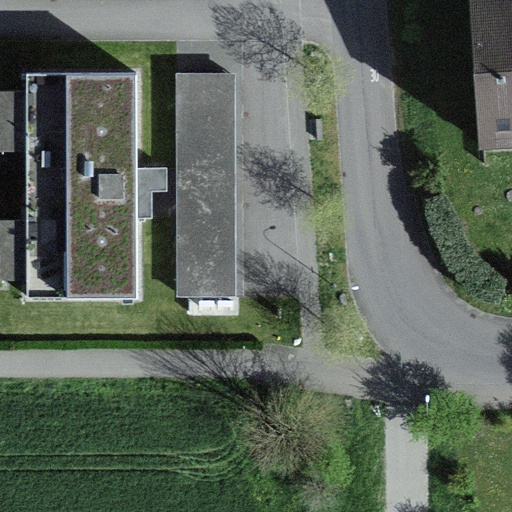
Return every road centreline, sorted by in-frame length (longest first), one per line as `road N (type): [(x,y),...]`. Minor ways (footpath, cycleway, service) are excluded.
road 1 (residential): [(511,349),(462,349),(405,336),(374,272),(356,0)]
road 2 (track): [(405,336),(345,371),(0,370)]
